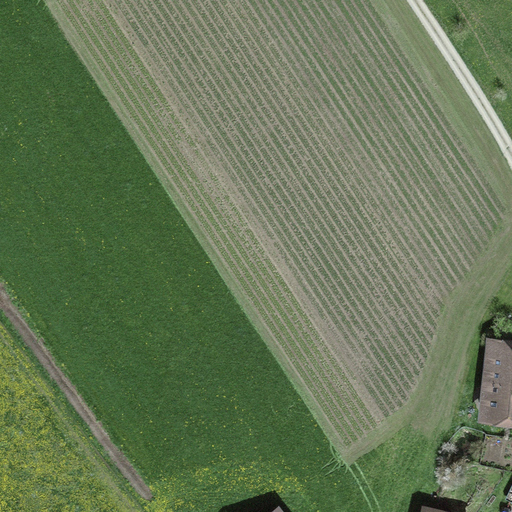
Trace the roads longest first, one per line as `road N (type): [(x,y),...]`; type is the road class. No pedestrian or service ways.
road 1 (track): [(0,322),(139,511)]
road 2 (track): [(511,154),(417,0)]
